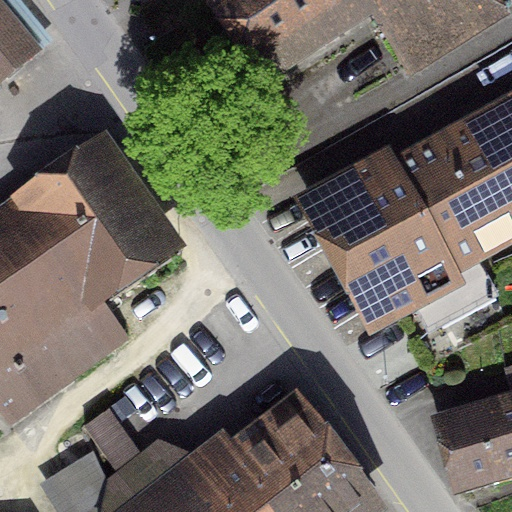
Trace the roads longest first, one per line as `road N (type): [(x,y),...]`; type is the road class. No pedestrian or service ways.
road 1 (residential): [(69,0),(432,511)]
road 2 (unknown): [(0,120),(91,27)]
